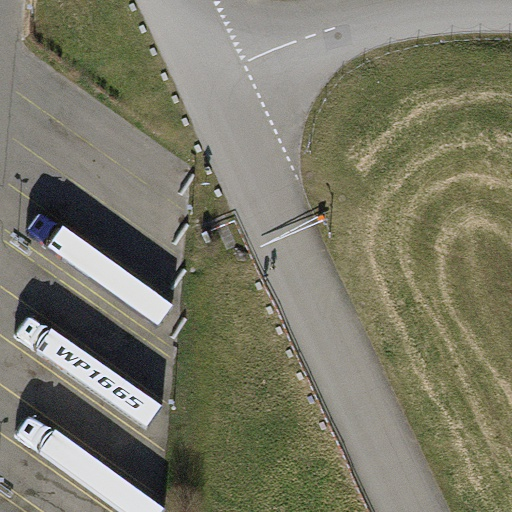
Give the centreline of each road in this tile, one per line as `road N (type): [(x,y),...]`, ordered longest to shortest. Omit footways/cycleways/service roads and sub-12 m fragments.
road 1 (unclassified): [(405,511),(197,68)]
road 2 (unclassified): [(197,68),(438,10),(511,19)]
